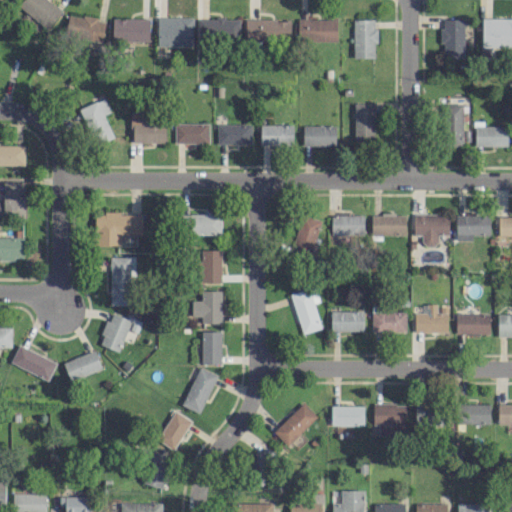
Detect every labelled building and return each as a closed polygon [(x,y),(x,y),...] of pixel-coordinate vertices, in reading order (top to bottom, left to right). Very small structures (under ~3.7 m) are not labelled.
[(61,8),(48,0),(21,0),(17,8),(49,28),(61,8)] [(101,41),(105,19),(67,13),(64,35),(101,41)] [(192,18),(157,17),(156,45),(192,46),(192,18)] [(511,17),(481,18),(481,47),(511,46),(511,17)] [(148,41),(149,18),(112,18),(111,40),(148,41)] [(239,18),(196,18),(196,43),(239,43),(239,18)] [(245,40),(289,41),(290,19),(245,18),(245,40)] [(353,57),(373,57),(373,41),(375,41),(375,18),(352,18),(353,57)] [(463,18),(441,18),(441,57),(463,57),(463,18)] [(336,40),(336,19),(297,19),(297,41),(336,40)] [(79,107),(94,145),(113,137),(103,114),(110,111),(104,97),(79,107)] [(352,103),(353,142),(374,141),(373,102),(352,103)] [(462,103),(443,104),(444,145),(462,144),(462,103)] [(165,141),(164,112),(130,113),(131,142),(165,141)] [(208,122),(174,123),(174,142),(208,142),(208,122)] [(216,143),(250,143),(250,123),(216,123),(216,143)] [(292,124),(260,124),(259,144),(292,144),(292,124)] [(335,125),(302,125),(302,145),(335,145),(335,125)] [(507,145),(506,125),(474,126),(474,146),(507,145)] [(0,144),(0,164),(24,164),(24,144),(0,144)] [(24,181),(2,181),(2,202),(0,202),(0,216),(24,216),(24,181)] [(120,233),(141,233),(141,212),(94,212),(94,242),(120,242),(120,233)] [(220,213),(182,214),(182,234),(221,233),(220,213)] [(413,234),(421,234),(421,245),(436,244),(436,233),(448,233),(447,213),(413,214),(413,234)] [(292,245),(311,250),(320,220),(302,214),(292,245)] [(330,234),(363,234),(363,214),(331,214),(330,234)] [(370,234),(405,234),(405,215),(371,214),(370,234)] [(455,239),(471,239),(471,234),(489,234),(489,215),(455,214),(455,239)] [(498,235),(511,235),(511,215),(497,216),(498,235)] [(23,237),(0,236),(0,258),(24,258),(23,237)] [(200,249),(201,282),(221,282),(220,249),(200,249)] [(130,256),(109,256),(110,304),(131,304),(130,256)] [(289,293),(302,333),(321,327),(308,287),(289,293)] [(191,315),(200,315),(200,323),(221,322),(220,290),(200,290),(201,300),(191,300),(191,315)] [(446,331),(446,312),(436,312),(436,304),(421,304),(421,312),(413,312),(414,332),(446,331)] [(362,330),(363,310),(330,310),(330,330),(362,330)] [(370,311),(371,331),(405,331),(405,311),(370,311)] [(119,350),(129,318),(108,312),(99,344),(119,350)] [(496,335),(511,335),(511,312),(497,313),(496,335)] [(489,314),(455,313),(454,333),(488,334),(489,314)] [(0,326),(0,345),(11,346),(11,326),(0,326)] [(201,330),(200,363),(220,363),(220,331),(201,330)] [(55,360),(16,345),(10,364),(49,378),(55,360)] [(69,380),(101,368),(94,349),(62,361),(69,380)] [(216,374),(198,366),(181,404),(199,413),(216,374)] [(286,445),(317,416),(303,401),(272,430),(286,445)] [(372,403),(372,424),(378,424),(379,434),(406,434),(405,403),(372,403)] [(489,422),(489,403),(457,404),(458,423),(489,422)] [(497,423),(511,422),(511,403),(497,403),(497,423)] [(363,424),(362,404),(330,405),(331,425),(363,424)] [(415,404),(414,426),(444,427),(445,405),(415,404)] [(190,419),(172,410),(157,440),(174,449),(190,419)] [(277,455),(264,446),(249,466),(262,475),(277,455)] [(161,487),(169,456),(149,451),(141,482),(161,487)] [(362,511),(362,489),(340,489),(340,503),(330,503),(330,511),(362,511)] [(12,493),(12,511),(45,511),(45,492),(12,493)] [(58,496),(58,506),(64,506),(63,511),(90,511),(90,495),(58,496)]
